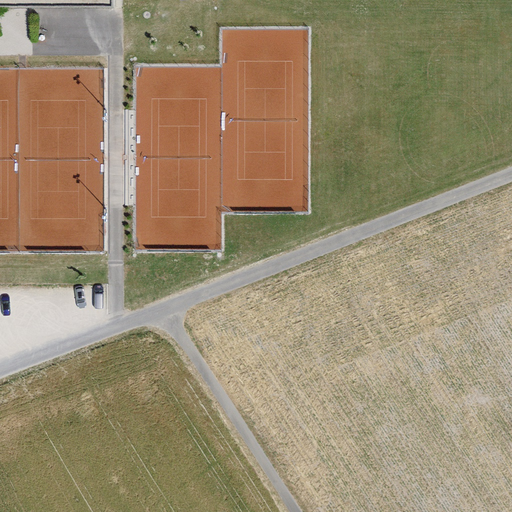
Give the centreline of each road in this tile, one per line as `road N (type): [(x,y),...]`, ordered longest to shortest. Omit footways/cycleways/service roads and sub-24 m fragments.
road 1 (track): [(0,371),(511,177)]
road 2 (track): [(171,311),(299,511)]
